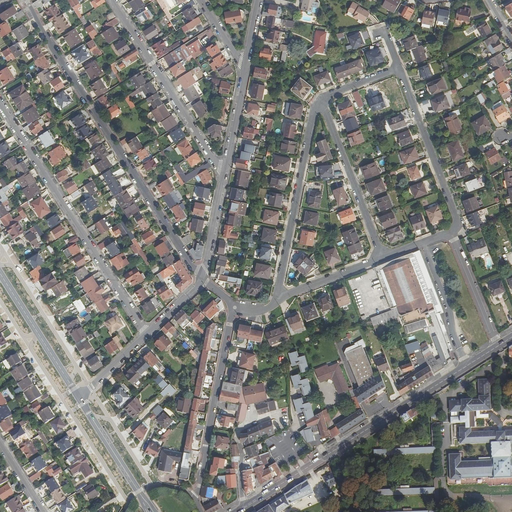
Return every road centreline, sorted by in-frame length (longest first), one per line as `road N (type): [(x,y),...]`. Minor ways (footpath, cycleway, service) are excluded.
road 1 (residential): [(202,278),(23,0)]
road 2 (residential): [(0,103),(146,333)]
road 3 (secondary): [(244,506),(467,365)]
road 4 (residential): [(200,511),(195,496),(233,305)]
road 5 (residential): [(112,0),(224,170)]
road 6 (residential): [(320,103),(280,298)]
road 7 (residential): [(451,233),(457,220),(399,68)]
road 8 (residential): [(381,259),(320,103)]
road 9 (residential): [(143,500),(155,487),(132,449),(104,406),(89,415)]
road 10 (residential): [(467,365),(423,243)]
road 11 (residential): [(451,233),(499,345)]
